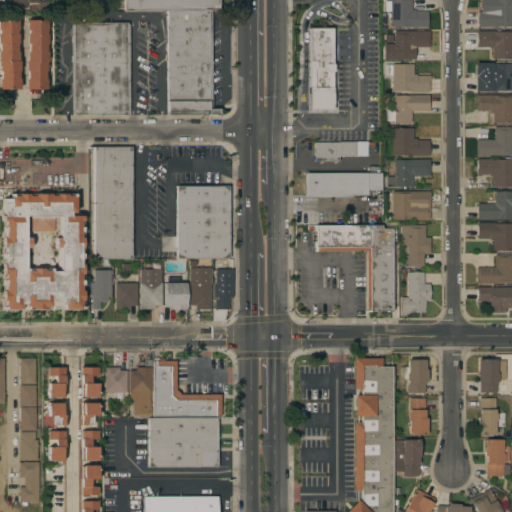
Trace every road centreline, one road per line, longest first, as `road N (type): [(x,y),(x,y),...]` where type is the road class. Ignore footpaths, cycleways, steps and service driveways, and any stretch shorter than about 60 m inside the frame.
road 1 (residential): [(453,0),(455,473)]
road 2 (residential): [(0,132),(273,132)]
road 3 (tertiary): [(0,342),(260,340)]
road 4 (tertiary): [(260,340),(511,339)]
road 5 (primary): [(249,340),(249,511)]
road 6 (primary): [(273,340),(273,187)]
road 7 (primary): [(273,132),(274,0)]
road 8 (primary): [(248,0),(248,132)]
road 9 (primary): [(248,132),(249,257)]
